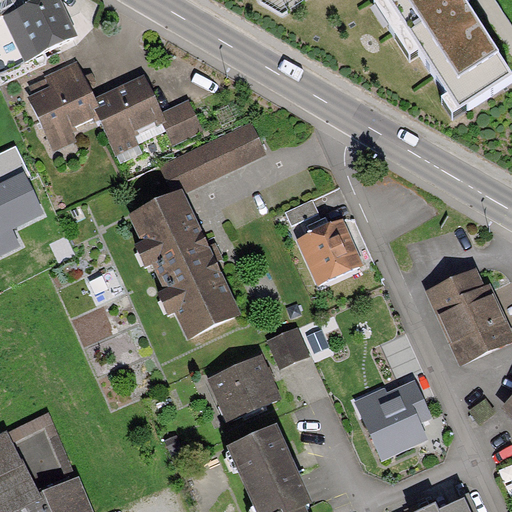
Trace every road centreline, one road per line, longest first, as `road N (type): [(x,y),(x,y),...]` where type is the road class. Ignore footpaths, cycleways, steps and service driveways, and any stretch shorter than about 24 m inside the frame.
road 1 (residential): [(360,121),(345,166),(496,511)]
road 2 (primary): [(152,0),(360,121)]
road 3 (primary): [(360,121),(511,212)]
